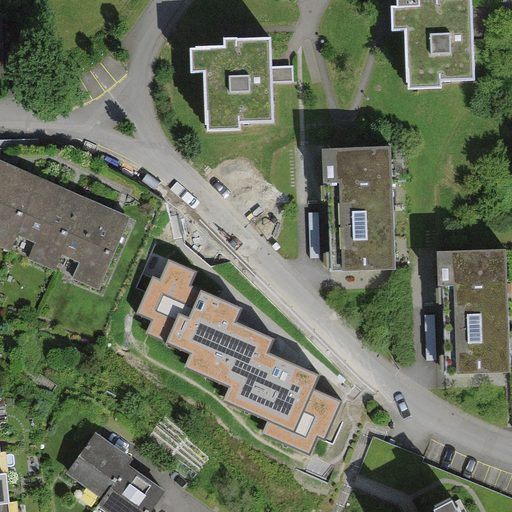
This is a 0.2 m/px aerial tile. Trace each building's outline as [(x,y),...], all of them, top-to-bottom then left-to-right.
[(472,83),(469,0),(438,1),(396,3),(397,32),(404,32),(406,85),(472,83)] [(224,43),(224,51),(195,52),(195,75),(203,75),(205,127),(270,126),(268,41),(224,43)] [(394,280),(387,151),(319,152),(328,279),(394,280)] [(0,241),(12,247),(20,227),(36,234),(27,255),(55,267),(63,250),(81,258),(73,275),(102,287),(135,211),(114,202),(72,184),(25,163),(0,152),(0,241)] [(507,378),(505,254),(434,255),(439,381),(507,378)] [(187,346),(226,363),(254,296),(171,260),(146,318),(191,337),(187,346)] [(288,441),(320,454),(345,392),(314,380),(312,383),(264,364),(244,413),(291,433),(288,441)] [(0,511),(0,495),(10,495),(8,466),(0,466),(0,444),(3,444),(1,414),(0,413),(0,511)] [(119,511),(146,511),(168,478),(153,468),(131,455),(137,447),(123,438),(98,423),(70,467),(104,488),(97,498),(119,511)] [(466,511),(459,498),(431,511),(466,511)]
